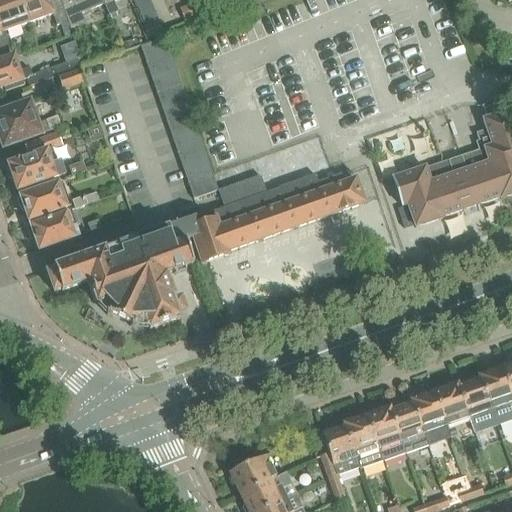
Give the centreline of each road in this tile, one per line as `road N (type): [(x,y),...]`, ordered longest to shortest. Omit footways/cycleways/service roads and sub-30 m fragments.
road 1 (tertiary): [(256,374),(511,282)]
road 2 (tertiary): [(129,414),(84,374),(9,331)]
road 3 (tertiary): [(256,374),(216,369),(148,392),(129,414)]
road 4 (tertiary): [(129,414),(159,419),(232,394),(256,374)]
road 5 (tertiary): [(0,465),(129,414)]
